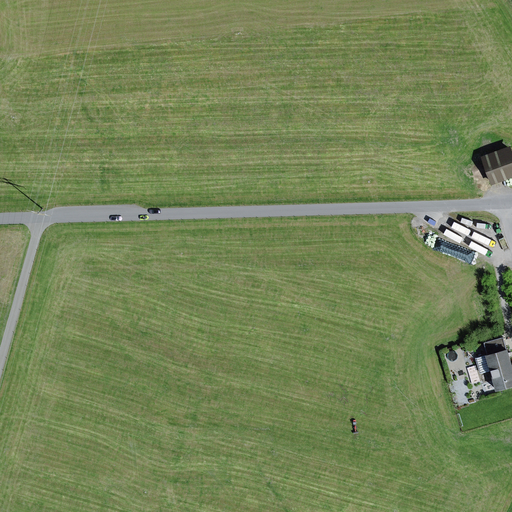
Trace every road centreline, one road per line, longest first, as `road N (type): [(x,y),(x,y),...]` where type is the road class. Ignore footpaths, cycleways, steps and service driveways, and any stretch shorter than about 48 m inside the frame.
road 1 (unclassified): [(41,217),(511,202)]
road 2 (residential): [(41,217),(0,369)]
